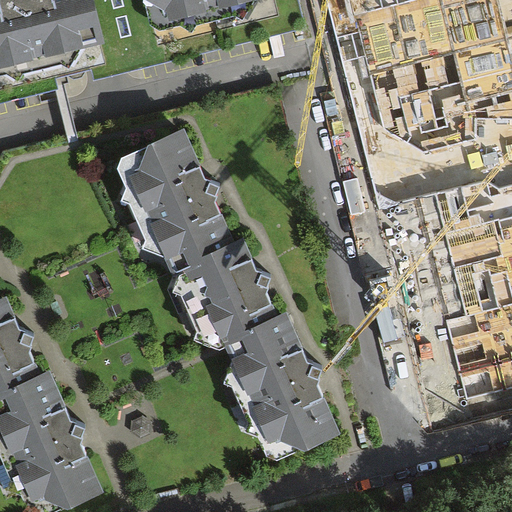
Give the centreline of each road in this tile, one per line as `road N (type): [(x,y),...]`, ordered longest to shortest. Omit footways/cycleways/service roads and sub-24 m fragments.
road 1 (residential): [(182,511),(511,426)]
road 2 (residential): [(112,102),(330,49)]
road 3 (unknown): [(330,49),(370,91),(374,109),(511,73)]
